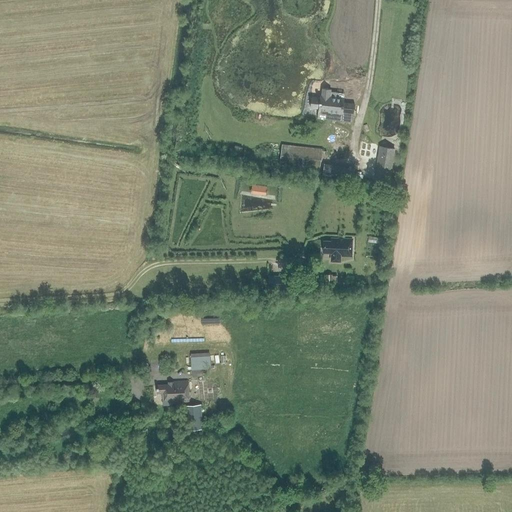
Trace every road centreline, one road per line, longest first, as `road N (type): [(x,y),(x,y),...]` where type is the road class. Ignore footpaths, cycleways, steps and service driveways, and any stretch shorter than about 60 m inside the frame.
road 1 (track): [(0,303),(117,295),(162,262),(311,258)]
road 2 (track): [(0,384),(141,379)]
